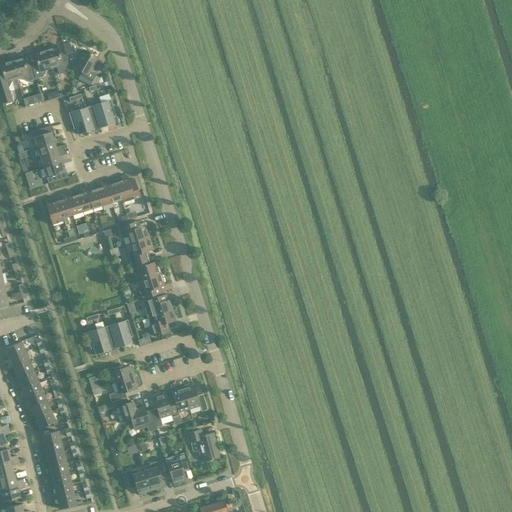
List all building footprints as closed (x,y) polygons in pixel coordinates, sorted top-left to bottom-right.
[(51,47),(45,49),(51,68),(56,66),(58,75),(63,73),(63,71),(70,68),(66,55),(65,55),(60,57),(58,52),(56,44),(51,46),(51,47)] [(46,70),(51,68),(45,49),(39,51),(39,50),(33,51),(37,64),(31,66),(36,79),(43,77),(46,71),(46,70)] [(90,71),(98,58),(84,50),(74,67),(82,72),(78,79),(90,85),(96,74),(90,71)] [(28,81),(36,79),(31,66),(26,68),(22,55),(17,57),(17,58),(11,60),(17,79),(22,77),(28,81)] [(0,75),(0,98),(2,104),(11,101),(7,88),(9,87),(12,81),(11,80),(17,79),(11,60),(5,62),(4,60),(0,61),(0,65),(3,75),(0,75)] [(110,100),(100,103),(108,125),(115,123),(113,117),(116,116),(110,100)] [(89,106),(86,107),(90,120),(97,118),(100,128),(108,125),(100,103),(93,105),(89,106)] [(86,107),(79,110),(86,132),(93,130),(94,132),(97,131),(101,130),(100,128),(97,118),(90,120),(86,107)] [(79,110),(69,113),(74,129),(76,128),(78,135),(86,132),(79,110)] [(37,147),(54,142),(52,136),(55,136),(52,125),(32,131),(37,147)] [(40,157),(65,149),(64,145),(56,147),(54,142),(37,147),(40,157)] [(43,167),(60,162),(58,156),(66,154),(65,149),(40,157),(43,167)] [(62,167),(60,162),(43,167),(48,183),(68,177),(65,166),(62,167)] [(121,199),(122,203),(140,197),(134,179),(128,181),(127,175),(121,177),(122,181),(116,183),(121,199)] [(34,181),(28,183),(30,189),(36,187),(41,185),(39,179),(34,181)] [(121,199),(116,183),(111,184),(110,180),(105,182),(111,202),(121,199)] [(102,187),(97,189),(102,205),(111,202),(105,182),(100,183),(102,187)] [(85,188),(92,209),(102,205),(97,189),(91,190),(90,186),(85,188)] [(82,193),(77,195),(82,212),(92,209),(85,188),(81,189),(82,193)] [(66,194),(73,215),(82,212),(77,195),(72,196),(71,192),(66,194)] [(58,201),(63,218),(64,221),(65,224),(68,223),(66,217),(73,215),(66,194),(61,195),(63,199),(58,201)] [(63,218),(58,201),(52,203),(51,199),(44,201),(52,224),(64,221),(63,218)] [(150,213),(146,201),(140,204),(143,215),(150,213)] [(133,223),(119,227),(122,238),(127,236),(130,243),(149,237),(145,225),(135,229),(133,223)] [(132,251),(127,252),(131,263),(144,259),(147,258),(145,252),(153,249),(149,237),(130,243),(132,251)] [(144,259),(131,263),(134,274),(139,272),(141,279),(160,273),(157,261),(149,264),(146,265),(144,259)] [(143,287),(139,288),(142,299),(156,294),(154,288),(164,285),(160,273),(141,279),(143,287)] [(148,300),(143,301),(148,317),(152,316),(172,310),(169,299),(160,302),(158,296),(148,300)] [(152,316),(148,317),(150,324),(153,336),(164,332),(170,330),(167,322),(175,320),(172,310),(152,316)] [(127,320),(117,323),(124,345),(132,343),(130,337),(132,336),(127,320)] [(117,323),(103,327),(107,340),(114,338),(117,348),(124,345),(117,323)] [(103,327),(95,330),(103,352),(110,350),(111,352),(114,351),(118,350),(117,348),(114,338),(107,340),(103,327)] [(95,330),(85,333),(91,349),(93,348),(95,354),(103,352),(95,330)] [(148,337),(140,339),(142,346),(150,343),(148,337)] [(4,349),(9,359),(25,352),(21,341),(4,349)] [(25,352),(9,359),(13,369),(29,361),(25,352)] [(29,361),(13,369),(18,378),(34,371),(29,361)] [(115,383),(134,377),(132,369),(131,370),(129,366),(112,372),(115,383)] [(34,371),(18,378),(22,388),(38,381),(34,371)] [(92,390),(99,388),(95,376),(88,378),(92,390)] [(114,401),(126,397),(125,392),(136,388),(135,384),(136,384),(134,377),(115,383),(118,392),(109,395),(111,402),(114,401)] [(38,381),(22,388),(26,398),(42,391),(38,381)] [(182,387),(189,409),(199,406),(201,411),(207,409),(202,394),(197,396),(193,385),(190,386),(189,385),(182,387)] [(171,392),(175,403),(167,405),(171,415),(170,415),(171,417),(179,415),(179,412),(189,409),(182,387),(175,389),(175,390),(171,392)] [(42,391),(26,398),(31,408),(47,401),(42,391)] [(157,408),(151,410),(155,422),(156,427),(162,425),(160,418),(170,415),(171,415),(167,405),(164,394),(153,397),(157,408)] [(128,403),(126,397),(114,401),(116,407),(118,407),(123,421),(131,419),(136,409),(133,401),(128,403)] [(47,401),(31,408),(35,418),(51,411),(47,401)] [(136,409),(131,419),(133,427),(148,422),(149,424),(155,422),(151,410),(145,412),(144,407),(136,409)] [(51,411),(35,418),(39,428),(56,421),(51,411)] [(9,432),(7,428),(0,431),(0,445),(6,443),(2,435),(9,432)] [(202,436),(200,429),(186,433),(189,443),(197,441),(203,461),(219,457),(213,433),(202,436)] [(44,446),(61,442),(58,431),(41,435),(44,446)] [(115,440),(110,448),(114,450),(119,442),(115,440)] [(63,452),(61,442),(44,446),(46,456),(63,452)] [(0,464),(18,460),(17,456),(10,458),(8,450),(0,451),(0,464)] [(66,463),(63,452),(46,456),(49,467),(66,463)] [(172,457),(165,459),(167,464),(173,483),(180,481),(180,482),(186,480),(183,472),(182,469),(188,467),(183,453),(172,457)] [(0,477),(13,474),(11,466),(19,464),(18,460),(0,464),(0,477)] [(144,471),(151,492),(158,490),(157,489),(158,489),(159,492),(164,491),(159,476),(165,474),(160,460),(149,464),(151,469),(144,471)] [(68,473),(66,463),(49,467),(51,477),(68,473)] [(144,495),(151,492),(144,471),(137,473),(136,468),(125,472),(129,486),(135,484),(140,498),(145,496),(144,495)] [(71,484),(68,473),(51,477),(54,488),(71,484)] [(0,489),(23,484),(22,480),(15,482),(13,474),(0,477),(0,489)] [(24,488),(23,484),(0,489),(0,490),(3,502),(19,498),(17,490),(24,488)] [(73,494),(71,484),(54,488),(56,498),(73,494)] [(76,505),(73,494),(56,498),(59,509),(76,505)] [(227,511),(226,508),(230,506),(228,499),(224,501),(224,500),(199,508),(200,511),(227,511)]
